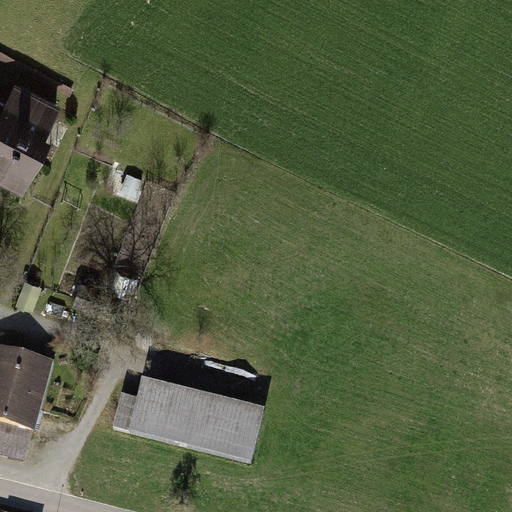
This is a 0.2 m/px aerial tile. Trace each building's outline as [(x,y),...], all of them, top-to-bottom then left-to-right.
[(0,171),(24,184),(68,97),(19,73),(13,86),(0,79),(0,171)] [(26,278),(15,303),(33,311),(44,285),(26,278)] [(52,364),(0,350),(0,424),(34,433),(52,364)] [(261,418),(139,385),(127,432),(248,465),(261,418)] [(34,433),(0,424),(0,456),(26,463),(34,433)]
